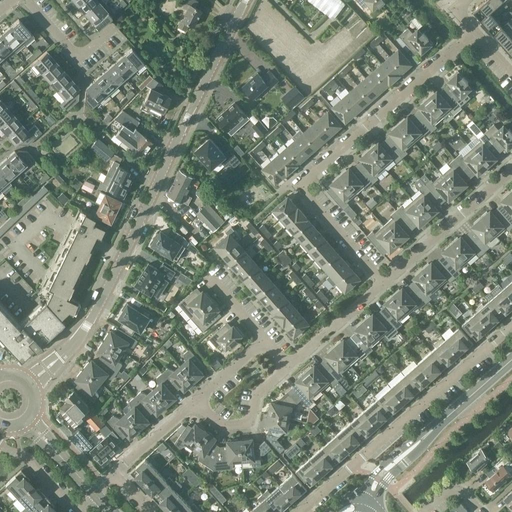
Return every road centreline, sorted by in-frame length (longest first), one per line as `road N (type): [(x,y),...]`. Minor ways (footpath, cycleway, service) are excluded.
road 1 (residential): [(59,356),(92,316),(245,0)]
road 2 (residential): [(474,30),(300,185),(383,282)]
road 3 (residential): [(299,511),(511,325)]
road 4 (residential): [(383,282),(511,172)]
road 5 (residential): [(195,400),(220,423),(243,423),(257,392),(288,366)]
road 6 (residential): [(288,366),(383,282)]
road 7 (tertiary): [(446,417),(381,465),(362,499)]
